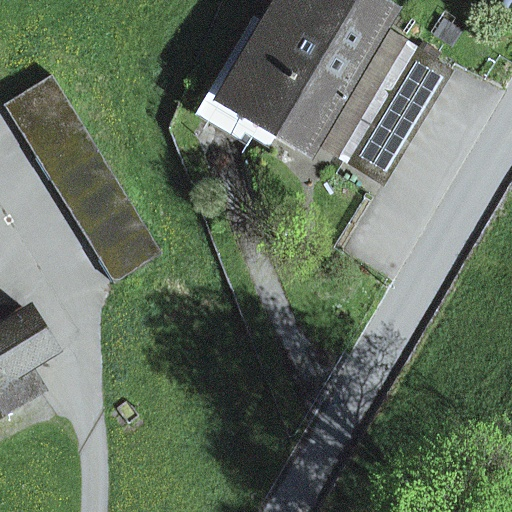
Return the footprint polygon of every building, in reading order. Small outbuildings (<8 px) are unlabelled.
[(278,0),(264,25),(225,90),(265,114),(260,123),(278,134),(309,152),(314,144),(381,30),(392,12),(371,0),(278,0)] [(265,114),(225,90),(264,25),(252,18),(194,117),(246,147),(251,139),(269,150),(278,134),(260,123),(265,114)] [(388,177),(338,147),(400,42),(381,30),(314,144),(383,185),(388,177)] [(400,42),(338,147),(388,177),(451,73),(400,42)] [(114,286),(163,256),(53,77),(4,107),(114,286)] [(0,413),(37,390),(23,367),(50,351),(26,313),(0,329),(0,413)]
